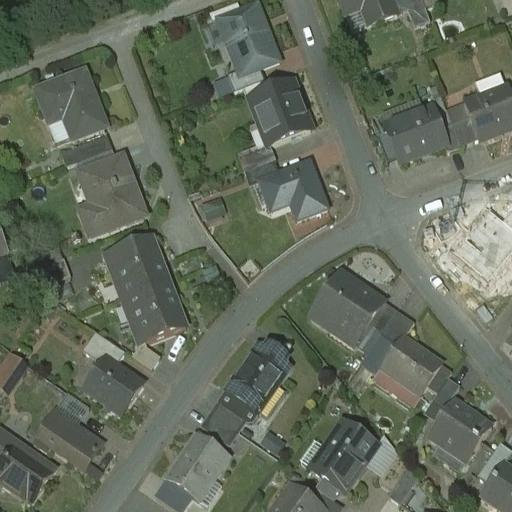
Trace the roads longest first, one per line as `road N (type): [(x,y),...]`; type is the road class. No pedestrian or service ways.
road 1 (residential): [(386,220),(319,254),(254,304),(104,511)]
road 2 (residential): [(386,220),(298,0)]
road 3 (residential): [(114,34),(189,237)]
road 4 (residential): [(511,385),(386,220)]
road 5 (residential): [(511,172),(386,220)]
road 6 (residential): [(0,77),(114,34)]
